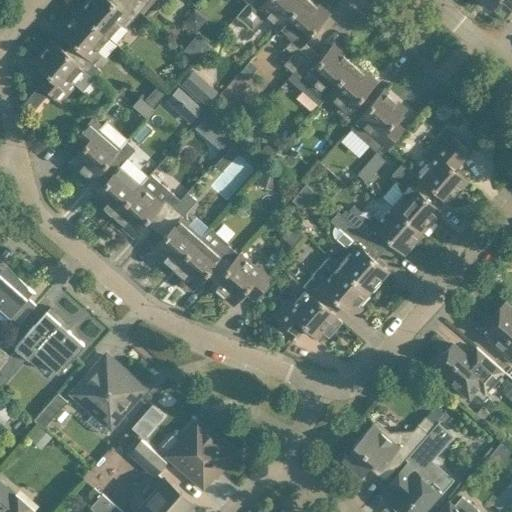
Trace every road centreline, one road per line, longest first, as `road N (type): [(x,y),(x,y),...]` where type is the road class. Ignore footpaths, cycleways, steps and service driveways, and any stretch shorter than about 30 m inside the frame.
road 1 (residential): [(322,390),(144,308),(42,217),(14,154)]
road 2 (residential): [(511,206),(358,381),(322,390)]
